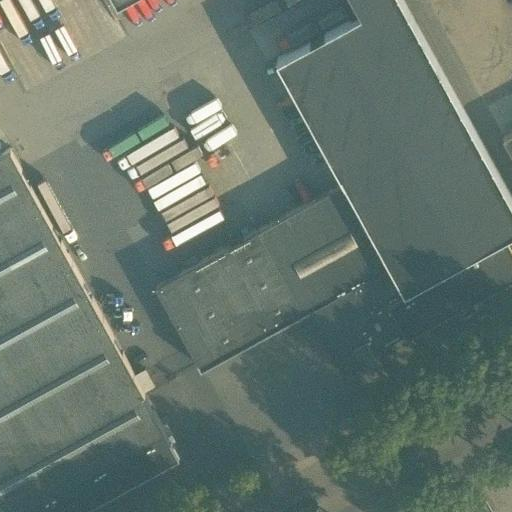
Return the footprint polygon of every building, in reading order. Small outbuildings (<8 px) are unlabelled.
[(277,57),(345,180),(405,289),(388,299),(406,330),(408,334),(425,325),(511,277),(511,245),(506,234),(511,231),(511,197),(404,0),(356,0),(362,11),(277,57)] [(511,132),(502,137),(511,154),(511,132)] [(12,148),(0,154),(0,336),(91,503),(179,455),(12,148)] [(373,348),(406,330),(388,299),(405,289),(345,180),(263,225),(227,245),(191,265),(155,285),(201,367),(244,344),(273,328),(309,308),(339,362),(341,365),(344,367),(347,367),(350,366),(376,352),(373,348)] [(74,511),(91,503),(0,336),(0,510),(1,511),(74,511)]
